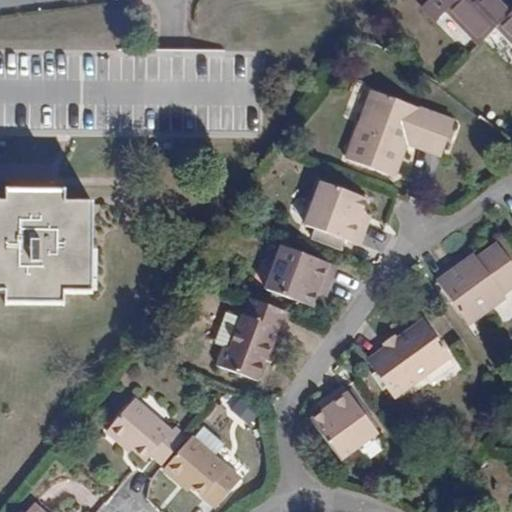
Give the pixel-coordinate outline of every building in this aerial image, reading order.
[(482,43),(500,26),(511,13),(511,10),(501,0),(457,0),(449,9),(482,43)] [(511,13),(500,26),(511,37),(511,13)] [(371,88),(366,102),(372,104),(377,90),(371,88)] [(372,104),(366,102),(347,157),(394,173),(408,137),(410,129),(445,141),(453,118),(377,90),(372,104)] [(410,129),(408,137),(442,149),(445,141),(410,129)] [(359,241),(367,220),(361,218),(364,209),(368,197),(322,181),(307,223),(359,241)] [(6,191),(5,203),(0,202),(0,293),(4,293),(5,305),(62,305),(63,294),(92,293),(92,204),(63,203),(64,192),(6,191)] [(371,212),(364,209),(361,218),(367,220),(371,212)] [(315,301),(320,290),(323,281),(331,284),(338,264),(285,243),(269,284),(315,301)] [(476,255),(441,282),(471,322),(507,296),(504,292),(511,286),(511,262),(498,244),(479,258),(476,255)] [(327,293),(331,284),(323,281),(320,290),(327,293)] [(292,312),(255,298),(249,313),(245,312),(233,345),(227,343),(220,363),(259,377),(267,357),(280,325),(286,327),(292,312)] [(396,341),(385,349),(366,362),(392,398),(449,356),(424,322),(396,341)] [(280,325),(267,357),(274,359),(286,327),(280,325)] [(385,349),(396,341),(391,336),(381,344),(385,349)] [(327,409),(321,414),(310,422),(339,461),(374,435),(342,390),(323,404),(327,409)] [(231,414),(253,424),(261,408),(239,398),(231,414)] [(109,433),(123,445),(128,441),(136,448),(149,460),(152,456),(165,467),(189,438),(177,429),(174,432),(137,401),(109,433)] [(317,408),(321,414),(327,409),(323,404),(317,408)] [(169,469),(184,483),(189,479),(197,486),(220,505),(244,478),(196,439),(169,469)] [(133,453),(136,448),(128,441),(123,445),(133,453)] [(189,479),(184,483),(192,490),(197,486),(189,479)]
